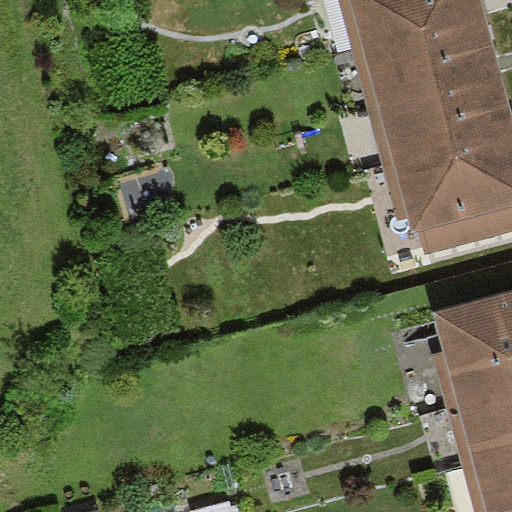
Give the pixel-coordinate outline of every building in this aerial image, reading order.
[(482,0),(336,0),(354,58),(488,23),(482,0)] [(488,23),(354,58),(371,121),(505,86),(488,23)] [(511,111),(505,86),(371,121),(389,186),(511,152),(511,111)] [(413,238),(420,236),(425,256),(511,232),(511,152),(389,186),(398,222),(408,219),(413,238)] [(433,355),(444,397),(511,379),(511,297),(433,317),(443,353),(433,355)] [(511,379),(444,397),(462,466),(511,452),(511,379)] [(511,511),(511,452),(462,466),(474,511),(511,511)]
